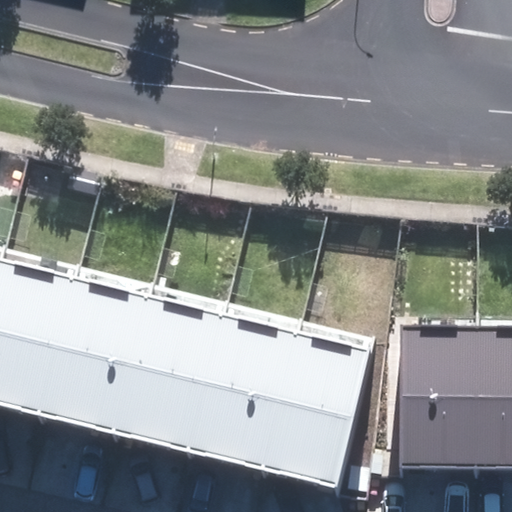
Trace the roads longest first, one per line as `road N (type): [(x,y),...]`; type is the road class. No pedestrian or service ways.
road 1 (residential): [(167,77),(400,103)]
road 2 (residential): [(1,0),(120,30),(167,77)]
road 3 (residential): [(167,77),(111,93),(0,76)]
